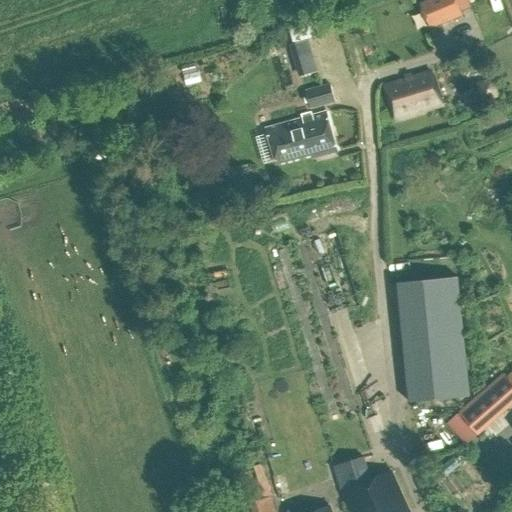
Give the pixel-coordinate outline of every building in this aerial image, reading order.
[(431,0),(420,5),(430,29),(464,15),(457,0),(431,0)] [(317,72),(308,41),(292,46),(301,77),(317,72)] [(443,108),(433,76),(388,90),(399,126),(426,117),(425,114),(443,108)] [(306,92),(311,109),(335,102),(331,85),(306,92)] [(266,129),(277,164),(320,153),(320,157),(338,152),(338,151),(337,151),(326,113),(327,113),(327,112),(266,129)] [(304,245),(275,247),(278,294),(306,292),(304,245)] [(511,377),(509,380),(503,373),(447,423),(467,445),(478,435),(479,436),(511,405),(511,377)] [(411,511),(392,471),(371,481),(364,458),(334,467),(342,495),(350,511),(411,511)]
